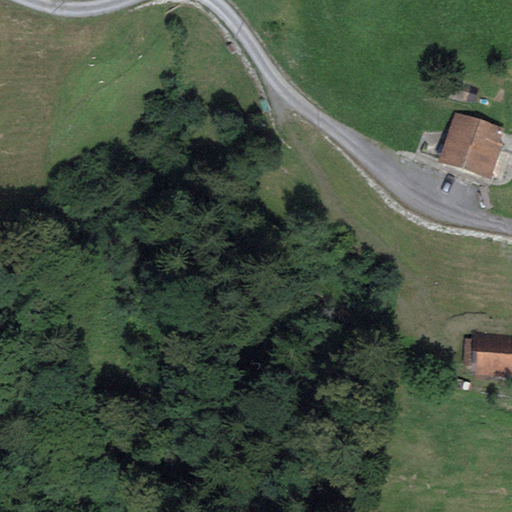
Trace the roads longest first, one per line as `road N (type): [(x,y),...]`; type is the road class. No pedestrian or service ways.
road 1 (track): [(511,390),(462,384),(392,357),(330,285),(271,257),(224,213),(165,180),(116,181),(57,224),(0,233)]
road 2 (residential): [(511,229),(411,198),(291,97),(211,0)]
